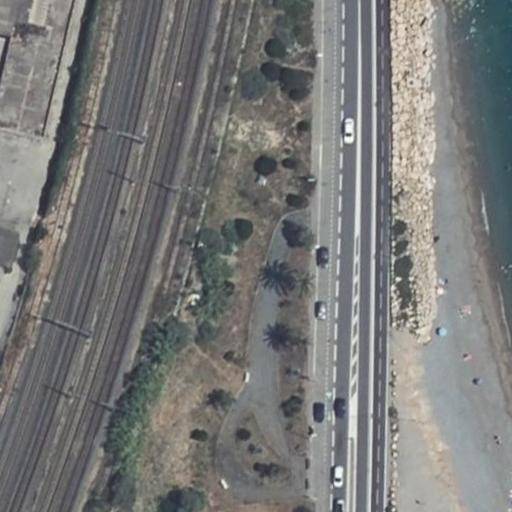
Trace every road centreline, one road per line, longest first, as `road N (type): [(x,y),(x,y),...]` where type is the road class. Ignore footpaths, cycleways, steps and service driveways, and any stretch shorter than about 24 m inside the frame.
road 1 (primary): [(352,386),(360,0)]
road 2 (primary): [(352,386),(343,511)]
road 3 (primary): [(357,511),(352,386)]
